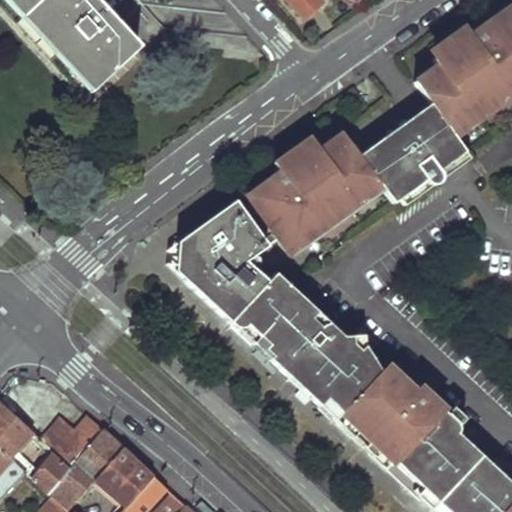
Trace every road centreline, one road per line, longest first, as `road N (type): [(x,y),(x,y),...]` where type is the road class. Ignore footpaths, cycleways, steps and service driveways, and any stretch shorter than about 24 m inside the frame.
road 1 (tertiary): [(23,319),(96,244),(310,80)]
road 2 (secondary): [(241,511),(23,319)]
road 3 (tertiary): [(310,80),(416,0)]
